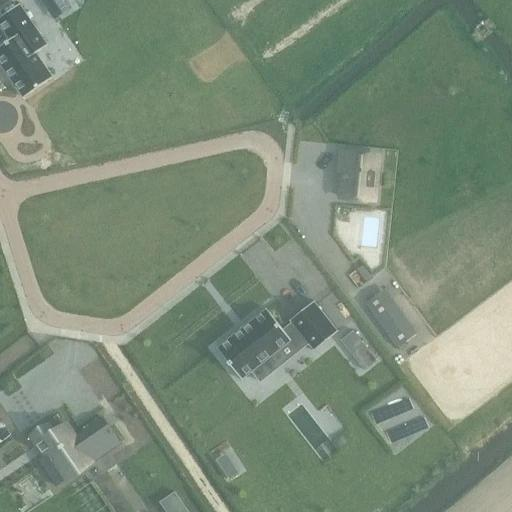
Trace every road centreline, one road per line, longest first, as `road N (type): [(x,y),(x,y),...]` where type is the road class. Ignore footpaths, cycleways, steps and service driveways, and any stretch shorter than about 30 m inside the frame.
road 1 (residential): [(2,193),(35,307),(51,319),(112,328),(264,216),(275,157),(260,140),(236,141)]
road 2 (residential): [(236,141),(2,193)]
road 3 (unknown): [(112,328),(176,437)]
